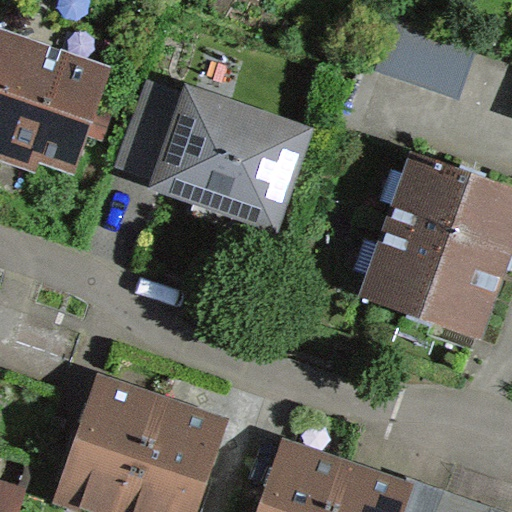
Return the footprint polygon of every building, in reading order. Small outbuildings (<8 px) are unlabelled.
[(475,43),(399,17),(381,68),(458,94),(475,43)] [(103,76),(4,42),(0,52),(0,148),(7,151),(11,141),(72,163),(103,76)] [(191,97),(147,81),(117,164),(161,179),(191,97)] [(275,223),(308,135),(192,93),(191,97),(161,179),(160,182),(197,196),(192,209),(232,223),(237,209),(275,223)] [(459,170),(415,153),(363,295),(409,312),(407,317),(432,326),(434,320),(478,337),(504,267),(510,269),(511,263),(511,188),(485,179),(487,174),(461,165),(459,170)] [(124,511),(162,403),(105,384),(66,496),(110,511),(124,511)] [(187,511),(218,423),(162,403),(124,511),(187,511)] [(329,511),(345,467),(289,448),(266,511),(329,511)] [(394,511),(403,487),(345,467),(329,511),(394,511)] [(435,511),(444,489),(406,476),(403,487),(394,511),(435,511)] [(435,511),(489,511),(491,506),(444,489),(435,511)]
